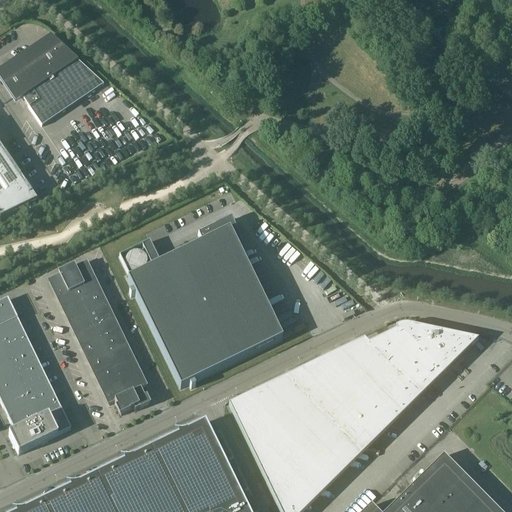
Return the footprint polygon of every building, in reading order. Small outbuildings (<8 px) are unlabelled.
[(77,62),(50,38),(0,71),(0,82),(15,104),(22,99),(41,128),(103,86),(77,62)] [(0,220),(36,203),(24,184),(29,180),(6,146),(1,150),(0,148),(0,220)] [(160,265),(149,243),(119,257),(130,280),(127,281),(132,293),(128,295),(130,299),(134,297),(180,391),(189,386),(191,390),(195,388),(193,384),(282,341),(229,232),(232,231),(227,222),(197,236),(202,245),(160,265)] [(85,264),(67,273),(76,291),(94,282),(85,264)] [(48,282),(57,300),(76,291),(67,273),(48,282)] [(76,291),(82,304),(88,316),(106,308),(94,282),(76,291)] [(76,291),(57,300),(63,313),(82,304),(76,291)] [(7,301),(0,304),(0,328),(17,321),(7,301)] [(82,304),(63,313),(69,325),(88,316),(82,304)] [(106,308),(88,316),(94,329),(112,320),(106,308)] [(88,316),(69,325),(76,338),(94,329),(88,316)] [(112,320),(94,329),(100,342),(118,333),(112,320)] [(17,321),(0,328),(0,344),(1,347),(24,336),(17,321)] [(305,511),(478,342),(407,327),(403,327),(398,328),(395,330),(396,333),(368,346),(363,342),(228,407),(278,511),(305,511)] [(94,329),(76,338),(82,350),(100,342),(94,329)] [(118,333),(100,342),(106,354),(124,345),(118,333)] [(24,336),(1,347),(8,362),(31,351),(24,336)] [(100,342),(82,350),(88,363),(106,354),(100,342)] [(124,345),(106,354),(112,367),(130,358),(124,345)] [(1,347),(0,347),(0,366),(8,362),(1,347)] [(31,351),(8,362),(16,377),(39,366),(31,351)] [(106,354),(88,363),(94,376),(112,367),(106,354)] [(130,358),(112,367),(118,379),(137,371),(130,358)] [(8,362),(0,366),(0,384),(16,377),(8,362)] [(39,366),(16,377),(23,392),(46,381),(39,366)] [(112,367),(94,376),(100,388),(118,379),(112,367)] [(137,371),(118,379),(127,398),(140,391),(145,389),(137,371)] [(16,377),(0,384),(0,402),(0,403),(23,392),(16,377)] [(118,379),(100,388),(109,407),(114,404),(127,398),(118,379)] [(46,381),(23,392),(30,408),(53,397),(46,381)] [(140,391),(127,398),(135,413),(148,407),(140,391)] [(23,392),(0,403),(8,419),(30,408),(23,392)] [(53,397),(30,408),(38,423),(61,412),(53,397)] [(127,398),(114,404),(121,417),(133,411),(134,413),(135,413),(127,398)] [(30,408),(8,419),(15,433),(38,423),(30,408)] [(61,412),(38,423),(15,433),(15,434),(9,437),(18,457),(70,431),(61,412)] [(247,511),(205,424),(22,511),(247,511)] [(497,511),(463,478),(443,457),(412,488),(393,507),(387,511),(374,511),(369,507),(364,511),(497,511)]
